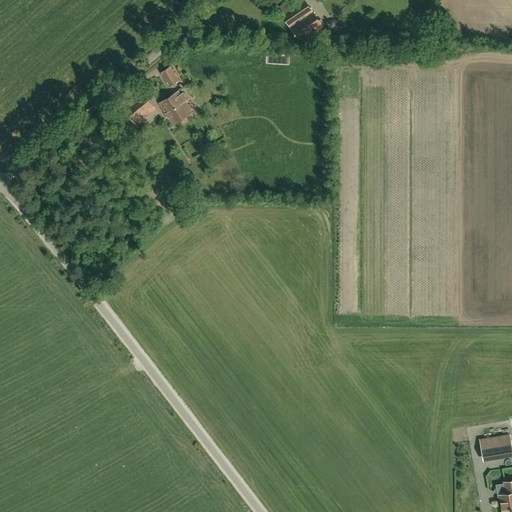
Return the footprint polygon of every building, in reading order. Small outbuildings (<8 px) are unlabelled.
[(322,27),(304,0),(290,0),(278,9),(300,42),(322,27)] [(346,27),(343,18),(327,22),(329,31),(346,27)] [(439,23),(433,24),(437,39),(443,38),(439,23)] [(179,80),(171,66),(160,72),(169,87),(179,80)] [(183,93),(181,94),(179,91),(159,103),(172,125),(192,113),(185,101),(188,100),(183,93)] [(151,112),(155,109),(142,94),(130,104),(134,107),(126,114),(135,125),(141,120),(142,120),(151,113),(151,112)] [(511,445),(510,434),(479,440),(483,461),(511,455),(511,445)] [(500,496),(502,511),(511,511),(511,481),(504,483),(506,491),(507,491),(507,494),(500,496)]
